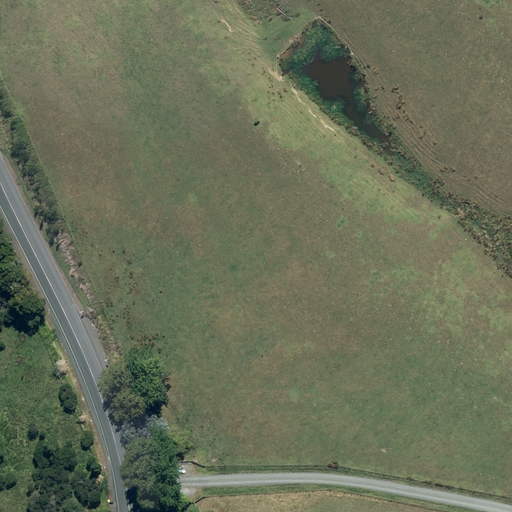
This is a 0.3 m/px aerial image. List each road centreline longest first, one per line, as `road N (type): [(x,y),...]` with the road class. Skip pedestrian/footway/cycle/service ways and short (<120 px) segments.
road 1 (unknown): [(122,471),(162,459),(292,455),(511,493)]
road 2 (unclassified): [(0,181),(102,401),(129,511)]
